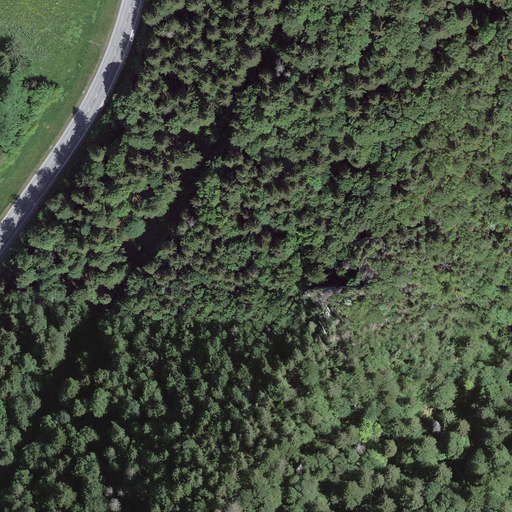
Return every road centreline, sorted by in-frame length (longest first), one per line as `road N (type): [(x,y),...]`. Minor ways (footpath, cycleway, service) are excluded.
road 1 (track): [(0,501),(113,288),(201,165),(272,41),(286,0)]
road 2 (secondary): [(0,239),(93,102),(132,0)]
